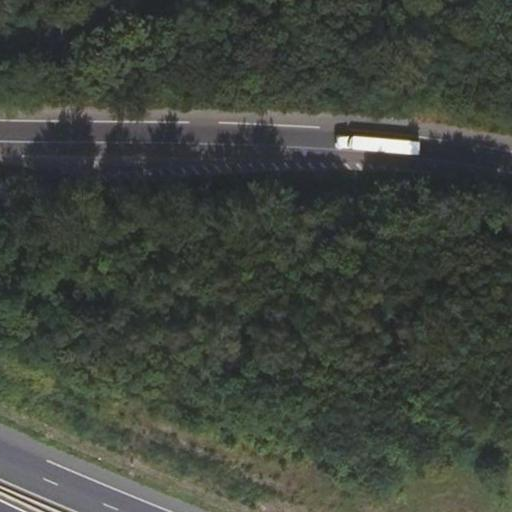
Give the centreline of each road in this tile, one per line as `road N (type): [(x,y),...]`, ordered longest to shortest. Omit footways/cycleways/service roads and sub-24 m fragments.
road 1 (trunk): [(511,160),(303,138),(0,132)]
road 2 (motorway): [(114,511),(0,465)]
